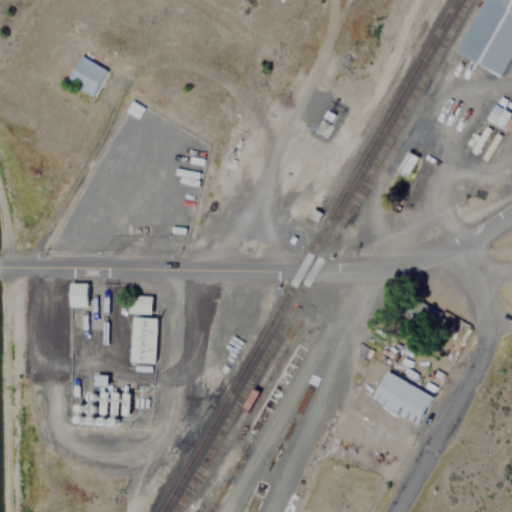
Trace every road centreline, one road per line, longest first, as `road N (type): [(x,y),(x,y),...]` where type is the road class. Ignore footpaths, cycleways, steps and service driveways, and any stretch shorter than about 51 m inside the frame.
road 1 (residential): [(511,258),(364,268),(0,266)]
road 2 (residential): [(388,511),(498,316)]
